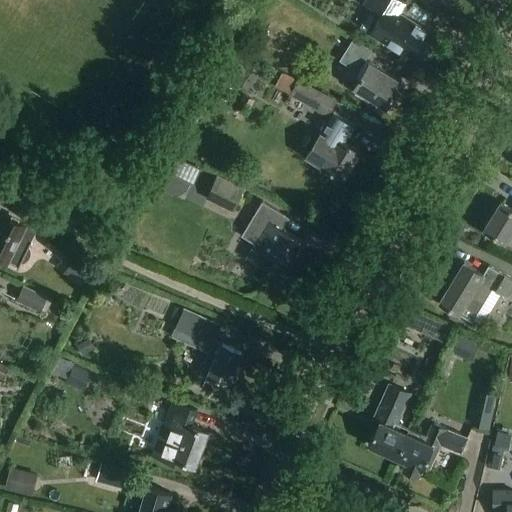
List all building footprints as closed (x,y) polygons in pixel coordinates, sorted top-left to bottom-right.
[(389,45),(400,52),(401,50),(416,59),(419,55),(422,55),(425,50),(424,47),(430,36),(404,20),(406,17),(400,13),(406,3),(401,0),(366,0),(366,1),(368,8),(379,15),(368,32),(371,34),(382,41),(383,46),(389,45)] [(370,50),(352,39),(338,60),(361,74),(353,87),(387,108),(402,83),(364,60),(370,50)] [(296,78),(288,94),(330,116),(339,100),(296,78)] [(248,114),(254,101),(243,94),(236,107),(248,114)] [(307,157),(322,166),(343,179),(360,151),(346,142),(355,127),(335,114),(321,136),(307,157)] [(172,155),(165,170),(194,183),(201,168),(172,155)] [(205,199),(234,212),(245,188),(216,175),(205,199)] [(286,216),(263,202),(242,236),(256,245),(247,258),(270,272),(276,262),(287,269),(304,242),(279,227),(286,216)] [(511,246),(511,208),(501,202),(484,230),(504,243),(511,246)] [(35,231),(30,229),(1,215),(0,216),(0,260),(6,263),(7,261),(16,265),(15,268),(16,269),(20,262),(22,261),(24,260),(26,258),(28,256),(28,254),(29,252),(28,249),(27,247),(35,231)] [(70,276),(85,257),(53,233),(44,246),(62,260),(57,266),(70,276)] [(440,302),(460,315),(475,289),(488,297),(492,290),(506,299),(511,288),(511,280),(489,266),(484,275),(464,263),(447,291),(440,302)] [(40,312),(48,297),(23,285),(16,300),(40,312)] [(220,326),(184,309),(172,336),(208,353),(204,361),(211,364),(207,374),(228,384),(228,383),(232,385),(239,374),(234,371),(243,352),(221,342),(220,344),(213,341),(220,326)] [(433,314),(427,326),(446,335),(452,323),(433,314)] [(456,333),(448,351),(472,361),(479,344),(456,333)] [(87,339),(77,346),(83,355),(93,349),(87,339)] [(0,377),(4,379),(10,368),(0,363),(0,377)] [(93,372),(74,365),(68,380),(86,388),(93,372)] [(369,445),(396,457),(399,451),(400,451),(406,438),(405,438),(409,429),(398,424),(412,394),(390,384),(374,419),(380,421),(369,445)] [(197,409),(172,400),(152,454),(174,462),(176,458),(195,465),(208,431),(192,425),(197,409)] [(489,429),(492,417),(477,414),(474,426),(489,429)] [(399,451),(396,457),(407,462),(403,470),(419,477),(422,469),(424,470),(430,472),(442,446),(462,455),(469,440),(449,431),(449,430),(434,423),(427,437),(409,429),(405,438),(406,438),(400,451),(399,451)] [(500,471),(505,452),(492,448),(487,468),(500,471)] [(100,462),(95,481),(127,489),(132,471),(100,462)] [(10,467),(5,489),(33,496),(38,474),(10,467)] [(147,486),(139,511),(180,511),(181,510),(168,506),(171,493),(147,486)] [(511,511),(511,490),(493,491),(493,511),(511,511)]
